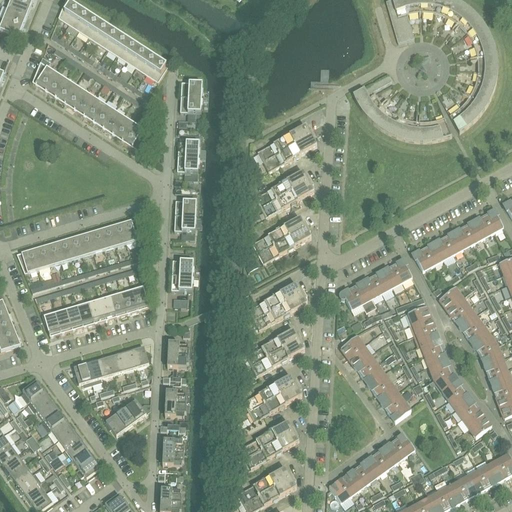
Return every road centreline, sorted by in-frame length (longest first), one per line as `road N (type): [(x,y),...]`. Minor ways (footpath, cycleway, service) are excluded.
road 1 (residential): [(321,271),(331,97),(390,59)]
road 2 (residential): [(306,511),(321,271)]
road 3 (residential): [(12,88),(165,187)]
road 4 (residential): [(0,249),(164,200)]
road 5 (residential): [(153,474),(160,328)]
road 6 (residential): [(123,481),(41,363)]
road 7 (residential): [(400,62),(427,47),(445,73),(424,93),(409,89),(399,70)]
road 8 (residential): [(496,419),(456,372),(435,309)]
road 9 (residential): [(160,328),(164,200)]
road 10 (residential): [(496,419),(474,357),(435,309)]
road 11 (residential): [(41,363),(160,328)]
